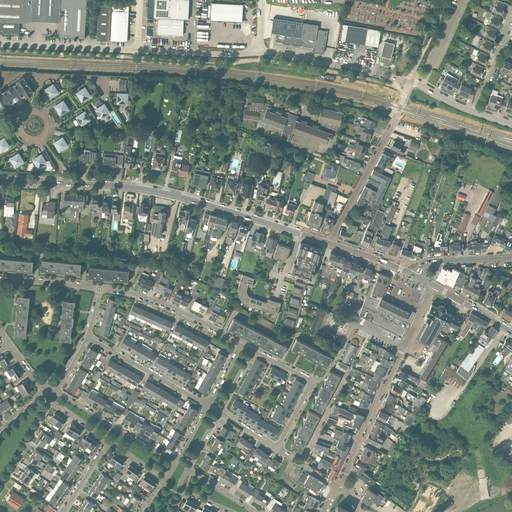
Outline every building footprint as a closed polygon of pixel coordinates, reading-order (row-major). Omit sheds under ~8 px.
[(86,0),(0,0),(0,30),(3,31),(3,34),(19,35),(19,22),(29,22),(29,20),(60,22),(59,36),(85,38),(86,2),(86,0)] [(159,17),(159,18),(158,35),(168,35),(168,37),(172,37),(172,36),(183,36),(184,20),(188,20),(189,1),(180,0),(169,0),(169,8),(169,18),(159,17)] [(497,0),(495,0),(495,1),(493,7),(494,7),(492,11),(502,15),(504,10),(502,10),(504,6),(505,6),(504,5),(504,3),(497,0)] [(211,3),(210,21),(242,22),(243,4),(211,3)] [(98,5),(97,35),(97,40),(109,40),(127,41),(129,7),(98,5)] [(169,18),(169,8),(154,7),(154,18),(155,18),(158,18),(159,18),(159,17),(169,18)] [(484,17),(489,19),(490,20),(488,24),(498,28),(500,23),(498,22),(500,18),(501,18),(487,11),(484,17)] [(288,44),(287,45),(290,45),(290,44),(303,46),(304,38),(301,38),(303,23),(273,18),(271,33),(276,34),(275,40),(276,42),(288,44)] [(324,53),(324,51),(327,31),(326,31),(317,30),(318,27),(318,25),(303,23),(301,38),(304,38),(303,46),(313,48),(313,51),(314,53),(322,54),(324,53)] [(380,31),(347,25),(345,41),(378,47),(380,31)] [(484,36),(494,40),(496,35),(494,35),(496,31),(497,31),(497,30),(487,26),(485,32),(486,32),(484,36)] [(480,49),(490,53),(492,48),(490,47),(492,43),(493,43),(483,39),(481,44),(482,45),(480,49)] [(381,56),(382,57),(391,59),(391,56),(394,44),(384,41),(381,56)] [(475,60),(485,65),(487,60),(485,59),(487,55),(488,55),(478,50),(476,56),(477,57),(475,60)] [(394,57),(391,56),(391,59),(382,57),(381,62),(384,63),(383,65),(389,67),(389,66),(391,65),(392,65),(394,57)] [(502,66),(500,70),(504,72),(503,74),(508,77),(511,70),(509,68),(511,64),(505,61),(505,62),(503,66),(502,66)] [(482,67),(483,67),(473,62),(471,68),(472,69),(470,72),(480,77),(482,72),(480,71),(482,67)] [(445,89),(451,79),(445,76),(444,78),(442,76),(438,82),(441,84),(444,86),(443,88),(445,89)] [(24,78),(17,82),(17,83),(2,93),(2,92),(0,92),(0,106),(1,106),(4,111),(11,106),(9,104),(24,94),(26,97),(33,93),(24,78)] [(452,90),(455,91),(458,85),(455,84),(456,82),(451,79),(445,89),(447,90),(448,88),(451,90),(452,90)] [(46,91),(44,93),(47,97),(49,96),(50,98),(52,97),(56,94),(58,93),(57,91),(60,89),(57,84),(54,86),(53,85),(51,86),(51,85),(47,88),(47,89),(45,90),(46,91)] [(460,96),(462,97),(467,87),(461,85),(460,86),(458,85),(455,91),(458,93),(457,93),(461,94),(460,96)] [(76,96),(79,100),(81,99),(82,101),(83,100),(84,100),(88,97),(90,96),(89,94),(92,93),(89,87),(86,89),(85,88),(83,89),(78,91),(78,92),(77,93),(78,94),(76,96)] [(126,93),(126,92),(126,87),(120,87),(119,94),(118,94),(118,95),(117,101),(118,101),(118,103),(120,103),(119,105),(125,106),(125,104),(128,104),(128,93),(126,93)] [(467,87),(462,97),(465,98),(465,97),(468,98),(469,97),(472,98),(474,92),(471,91),(472,89),(467,87)] [(490,108),(493,108),(497,95),(492,93),(490,98),(487,97),(485,103),(488,104),(488,105),(491,106),(490,108)] [(499,108),(502,109),(504,103),(501,102),(503,97),(497,95),(493,108),(495,109),(496,108),(499,109),(499,108)] [(262,121),(264,122),(269,124),(270,124),(276,126),(277,126),(283,128),(282,128),(283,129),(280,138),(290,141),(292,134),(291,133),(292,132),(298,134),(299,134),(305,136),(306,136),(311,138),(311,139),(312,139),(320,142),(321,142),(325,143),(326,144),(328,139),(330,139),(330,140),(332,134),(325,131),(317,129),(318,126),(313,124),(312,127),(306,125),(307,122),(302,120),(301,122),(296,120),(297,116),(298,116),(300,111),(298,111),(299,108),(295,107),(296,104),(293,103),(292,106),(291,105),(289,113),(286,112),(285,117),(281,115),(281,113),(276,111),(275,114),(269,112),(271,108),(270,108),(271,105),(270,105),(270,106),(268,105),(269,104),(264,103),(264,99),(252,97),(251,105),(247,105),(247,108),(247,110),(244,110),(243,118),(244,119),(250,119),(251,119),(257,120),(258,120),(258,118),(263,119),(262,121)] [(60,99),(59,100),(55,102),(56,105),(55,106),(56,108),(54,109),(57,114),(59,113),(60,114),(62,113),(67,111),(67,110),(68,109),(67,108),(67,107),(63,100),(61,101),(60,99)] [(96,109),(102,118),(103,117),(104,118),(109,115),(108,114),(110,113),(108,111),(108,110),(105,106),(104,104),(103,105),(101,102),(95,106),(97,109),(96,109)] [(510,114),(511,107),(511,103),(508,102),(507,104),(504,103),(502,109),(505,110),(505,111),(508,112),(507,113),(510,114)] [(318,124),(326,128),(325,131),(332,134),(336,136),(340,126),(343,113),(342,113),(337,112),(332,111),(327,110),(327,109),(327,110),(322,108),(321,108),(319,121),(318,124)] [(85,110),(83,112),(82,110),(76,113),(78,116),(77,117),(78,119),(76,120),(79,124),(81,123),(82,125),(91,119),(85,110)] [(375,122),(366,119),(363,125),(373,128),(375,122)] [(367,129),(360,127),(358,127),(356,132),(361,134),(360,139),(368,142),(371,134),(366,132),(367,129)] [(0,151),(0,152),(5,149),(7,148),(7,147),(9,146),(8,145),(10,144),(7,139),(5,140),(4,138),(3,139),(1,136),(0,136),(0,151)] [(126,149),(125,156),(126,156),(130,155),(131,146),(133,146),(134,137),(128,136),(128,139),(127,145),(126,149)] [(56,142),(54,143),(55,144),(55,145),(58,149),(59,151),(61,150),(66,147),(67,146),(67,144),(70,143),(66,137),(63,139),(62,138),(61,139),(59,137),(55,140),(56,142)] [(392,144),(391,147),(394,149),(394,150),(401,153),(403,148),(401,147),(403,144),(394,140),(394,141),(392,141),(392,143),(392,144)] [(365,146),(366,143),(360,141),(360,142),(355,141),(354,145),(352,145),(349,144),(348,147),(364,152),(367,146),(365,146)] [(419,144),(411,141),(408,149),(416,152),(419,144)] [(362,159),(364,152),(348,147),(347,150),(355,153),(354,156),(362,159)] [(15,151),(10,155),(12,158),(10,159),(11,160),(9,162),(12,166),(14,165),(15,167),(17,166),(18,168),(23,165),(22,163),(23,162),(22,160),(24,159),(21,154),(19,155),(18,154),(17,154),(15,151)] [(91,162),(91,158),(96,159),(97,152),(90,152),(89,154),(84,153),(84,154),(79,153),(78,160),(83,160),(83,161),(91,162)] [(155,157),(153,167),(158,168),(159,169),(161,169),(162,168),(162,166),(164,153),(161,152),(160,153),(156,152),(155,153),(154,155),(155,157)] [(104,157),(104,163),(115,164),(116,155),(103,153),(102,157),(104,157)] [(388,176),(390,178),(393,171),(389,169),(394,159),(383,153),(382,154),(381,154),(381,155),(381,156),(377,163),(385,167),(382,174),(388,176)] [(32,163),(35,167),(37,166),(38,168),(40,167),(45,164),(46,163),(45,161),(48,160),(45,154),(42,156),(41,155),(39,156),(39,155),(35,158),(35,159),(33,160),(34,161),(32,163)] [(126,156),(125,166),(132,167),(134,167),(135,166),(135,164),(135,163),(133,162),(134,156),(130,155),(126,156)] [(179,172),(181,164),(181,162),(177,161),(178,159),(174,158),(173,161),(172,161),(170,171),(175,172),(175,171),(179,172)] [(345,166),(358,171),(360,164),(345,159),(343,158),(342,162),(346,164),(345,166)] [(334,179),(338,166),(328,163),(325,171),(327,172),(326,176),(334,179)] [(184,174),(187,175),(189,165),(181,164),(179,172),(178,175),(183,176),(184,174)] [(195,172),(192,183),(199,185),(201,174),(202,170),(195,169),(194,172),(195,172)] [(379,204),(381,199),(390,178),(388,176),(382,174),(374,169),(370,176),(382,182),(380,185),(368,179),(360,195),(379,204)] [(206,186),(208,175),(201,174),(199,185),(206,186)] [(211,188),(219,189),(222,179),(221,179),(222,177),(212,175),(212,177),(211,177),(210,185),(210,186),(212,186),(211,188)] [(229,191),(234,192),(237,183),(237,182),(237,181),(233,179),(234,177),(229,175),(227,180),(224,189),(225,191),(228,192),(229,191)] [(243,182),(240,196),(249,198),(252,184),(243,182)] [(256,186),(253,196),(252,201),(255,201),(256,198),(264,200),(269,184),(265,183),(263,187),(262,186),(262,185),(258,184),(257,186),(256,186)] [(306,225),(318,229),(323,216),(322,215),(326,204),(327,204),(328,201),(331,191),(326,189),(322,201),(324,202),(323,204),(314,202),(306,225)] [(328,201),(334,203),(337,193),(331,191),(328,201)] [(273,208),(274,208),(273,212),(276,213),(277,209),(280,210),(283,200),(285,195),(277,193),(277,196),(276,196),(273,208)] [(76,195),(65,194),(64,206),(67,206),(68,204),(72,204),(72,207),(70,207),(69,221),(68,223),(68,226),(78,227),(78,222),(79,222),(79,210),(79,208),(79,204),(80,195),(79,195),(78,194),(77,194),(76,195)] [(79,210),(83,210),(83,207),(87,207),(87,200),(87,195),(86,195),(86,194),(84,194),(83,195),(80,195),(79,204),(79,208),(79,210)] [(6,199),(7,199),(6,208),(5,209),(7,211),(9,213),(10,212),(10,213),(15,209),(14,209),(14,204),(16,204),(16,199),(14,199),(14,196),(11,196),(10,195),(8,195),(8,196),(7,196),(7,198),(6,198),(6,199)] [(270,208),(273,208),(276,196),(270,195),(269,197),(267,206),(267,207),(268,208),(269,208),(270,208)] [(377,208),(379,204),(360,195),(356,203),(363,207),(364,204),(365,202),(370,204),(372,205),(370,209),(375,211),(377,208)] [(289,213),(292,214),(296,202),(289,199),(288,203),(287,206),(285,205),(282,214),(288,217),(289,213)] [(375,211),(359,246),(366,248),(368,245),(370,246),(377,231),(382,219),(385,213),(387,208),(382,206),(382,207),(381,206),(384,200),(381,199),(379,204),(377,208),(375,211)] [(482,215),(484,216),(481,222),(478,228),(488,232),(492,226),(496,216),(492,214),(495,209),(496,209),(498,203),(491,200),(485,210),(482,215)] [(47,218),(47,217),(53,217),(55,202),(49,201),(48,205),(42,204),(42,208),(41,210),(41,213),(41,214),(41,217),(47,218)] [(146,217),(148,206),(146,205),(146,204),(141,203),(140,204),(140,205),(141,206),(140,207),(138,214),(139,215),(146,217)] [(134,218),(132,218),(134,205),(130,205),(130,206),(124,206),(123,218),(127,218),(128,218),(128,221),(133,222),(134,218)] [(377,231),(370,246),(385,252),(386,250),(387,250),(390,241),(387,240),(392,227),(389,226),(397,207),(394,205),(393,207),(392,207),(386,220),(382,219),(377,231)] [(160,239),(160,238),(161,235),(163,222),(164,222),(165,217),(167,217),(168,211),(166,210),(166,208),(155,206),(154,212),(152,221),(153,222),(151,233),(157,234),(157,236),(156,238),(160,239)] [(334,217),(331,215),(333,211),(326,208),(323,216),(326,217),(323,226),(326,227),(327,228),(329,229),(330,228),(331,228),(334,217)] [(184,211),(180,210),(179,216),(180,216),(179,220),(182,220),(180,227),(184,228),(186,222),(187,218),(190,210),(185,209),(184,211)] [(8,228),(15,229),(17,213),(13,212),(13,217),(10,217),(8,228)] [(211,224),(208,233),(206,232),(203,242),(209,244),(209,242),(210,239),(211,234),(217,216),(210,215),(205,213),(203,220),(208,222),(207,223),(211,224)] [(353,213),(351,217),(363,222),(365,218),(353,213)] [(462,252),(463,252),(463,247),(462,246),(463,246),(463,245),(463,243),(464,242),(464,241),(465,240),(465,236),(462,236),(463,232),(464,232),(470,215),(464,213),(461,222),(458,229),(455,237),(456,237),(456,239),(456,253),(459,253),(460,253),(462,253),(462,252)] [(28,215),(20,214),(17,234),(32,236),(33,231),(26,230),(28,215)] [(475,215),(471,222),(477,225),(479,221),(480,218),(475,215)] [(222,218),(217,216),(211,234),(210,239),(209,242),(214,244),(215,240),(216,241),(218,236),(220,237),(222,230),(223,228),(220,227),(222,218)] [(225,229),(228,220),(222,218),(220,227),(223,228),(222,230),(224,231),(225,229)] [(191,219),(189,219),(185,232),(187,233),(186,237),(191,238),(196,220),(191,219)] [(239,223),(232,221),(226,241),(231,243),(233,239),(234,239),(239,223)] [(352,230),(352,231),(362,235),(363,232),(357,230),(358,227),(349,224),(347,230),(348,230),(349,229),(352,230)] [(244,226),(241,225),(237,239),(240,240),(242,234),(246,235),(248,227),(247,227),(247,225),(245,225),(244,226)] [(348,230),(347,230),(346,232),(341,230),(339,236),(340,236),(340,237),(342,237),(345,238),(345,239),(348,240),(348,239),(349,239),(352,231),(352,230),(349,229),(348,230)] [(445,254),(447,253),(447,238),(450,231),(447,230),(444,237),(444,241),(444,242),(441,242),(441,245),(441,254),(442,254),(443,255),(444,254),(445,254)] [(495,233),(491,242),(499,245),(498,245),(499,245),(502,239),(500,238),(503,233),(497,230),(496,233),(495,233)] [(499,245),(504,248),(504,247),(511,232),(509,231),(508,230),(505,235),(506,235),(506,236),(504,239),(502,239),(499,245)] [(256,234),(253,233),(252,239),(256,240),(255,245),(262,247),(264,242),(261,242),(263,234),(257,232),(256,234)] [(441,254),(441,245),(438,244),(439,243),(441,243),(442,239),(440,238),(442,234),(438,233),(437,238),(433,247),(434,255),(436,254),(437,255),(439,255),(440,254),(441,254)] [(481,251),(485,251),(491,239),(492,236),(489,235),(487,240),(485,239),(484,242),(480,242),(481,251)] [(267,246),(265,251),(272,253),(277,240),(268,237),(265,245),(267,246)] [(434,255),(433,247),(430,247),(430,240),(427,239),(425,244),(425,246),(427,247),(427,255),(431,255),(433,255),(434,255)] [(400,246),(397,245),(398,242),(394,240),(390,251),(391,251),(390,252),(393,253),(393,252),(397,254),(400,246)] [(408,243),(405,241),(403,246),(399,255),(408,258),(409,256),(410,251),(408,250),(409,249),(406,248),(408,243)] [(415,242),(412,252),(410,251),(409,256),(414,257),(414,256),(419,258),(421,254),(420,253),(421,251),(423,251),(425,246),(425,244),(422,243),(416,241),(415,242)] [(187,243),(182,242),(179,252),(182,253),(183,251),(185,252),(187,243)] [(290,247),(285,246),(278,243),(273,257),(286,261),(290,247)] [(321,250),(321,249),(301,243),(300,243),(296,256),(294,262),(290,272),(291,272),(311,279),(315,269),(314,268),(316,263),(317,263),(321,250)] [(161,247),(151,244),(150,251),(160,253),(161,247)] [(334,271),(339,256),(339,255),(335,254),(330,253),(325,266),(322,265),(319,272),(322,273),(323,272),(326,273),(322,283),(321,287),(326,289),(328,285),(334,271)] [(339,274),(345,260),(345,259),(345,258),(339,256),(334,271),(328,285),(332,287),(337,273),(339,274)] [(13,259),(0,257),(0,268),(1,269),(4,269),(12,270),(13,259)] [(23,271),(32,272),(33,261),(13,259),(12,270),(21,271),(23,271)] [(49,272),(52,272),(52,271),(60,272),(61,261),(41,259),(40,270),(49,271),(49,272)] [(346,277),(352,262),(351,262),(351,261),(348,260),(348,261),(345,260),(339,274),(339,275),(343,277),(343,276),(346,277)] [(61,261),(60,272),(69,273),(69,274),(71,274),(71,273),(80,274),(81,263),(61,261)] [(350,276),(354,277),(359,265),(358,264),(358,263),(356,263),(355,263),(352,262),(346,277),(350,278),(350,276)] [(359,265),(354,277),(357,278),(359,274),(360,275),(363,267),(363,266),(362,265),(361,265),(360,265),(359,265)] [(109,268),(89,266),(88,277),(97,278),(97,279),(99,279),(99,278),(108,279),(109,268)] [(445,285),(452,289),(453,286),(460,271),(459,271),(453,268),(454,267),(448,267),(446,270),(442,268),(435,281),(444,286),(445,285)] [(460,271),(453,286),(461,290),(469,272),(472,267),(461,267),(459,271),(460,271)] [(109,268),(108,279),(117,280),(117,281),(119,281),(119,280),(128,281),(129,270),(109,268)] [(370,284),(373,278),(374,273),(371,272),(372,270),(366,268),(362,278),(363,278),(362,280),(367,282),(370,284)] [(489,269),(484,268),(480,278),(483,280),(481,285),(480,284),(481,281),(479,279),(470,297),(476,300),(479,293),(485,278),(489,269)] [(359,316),(360,317),(400,336),(402,337),(406,328),(407,328),(414,314),(414,315),(411,313),(409,312),(400,308),(395,306),(395,305),(391,304),(391,303),(390,303),(386,301),(381,299),(381,298),(382,297),(382,296),(383,292),(384,292),(384,291),(385,287),(386,287),(385,287),(387,282),(389,277),(384,275),(382,274),(375,272),(373,276),(371,284),(359,316)] [(470,297),(479,279),(474,277),(474,278),(472,277),(474,274),(469,272),(461,290),(460,292),(470,297)] [(155,290),(162,294),(166,286),(169,280),(163,277),(163,276),(163,275),(160,274),(157,280),(160,282),(161,281),(163,282),(162,284),(159,283),(155,290)] [(248,306),(277,315),(281,303),(268,299),(267,302),(251,297),(250,297),(249,296),(248,295),(248,294),(247,293),(247,292),(247,291),(247,290),(247,288),(248,286),(252,287),(253,284),(253,283),(254,278),(243,274),(239,286),(238,289),(238,292),(239,295),(240,298),(241,300),(243,303),(246,304),(248,306)] [(137,283),(143,286),(147,279),(140,275),(137,283)] [(221,289),(224,279),(215,276),(212,287),(221,289)] [(482,294),(485,287),(488,288),(491,283),(488,281),(489,280),(485,278),(479,293),(482,294)] [(154,282),(147,279),(143,286),(150,290),(154,282)] [(291,291),(293,292),(303,295),(306,285),(296,281),(294,286),(293,286),(293,287),(294,287),(292,291),(291,291)] [(162,294),(168,297),(172,289),(166,286),(162,294)] [(487,304),(492,292),(488,290),(483,302),(487,303),(487,304)] [(190,298),(187,297),(188,295),(189,292),(187,291),(186,291),(183,295),(184,295),(180,303),(186,306),(190,298)] [(177,292),(173,299),(180,303),(184,295),(183,295),(177,292)] [(289,302),(291,303),(301,306),(304,295),(303,295),(293,292),(292,297),(291,297),(291,298),(290,301),(289,301),(289,302)] [(492,292),(487,304),(487,305),(489,306),(490,305),(491,305),(496,294),(492,292)] [(28,317),(29,306),(30,297),(19,296),(18,306),(17,316),(28,317)] [(107,304),(116,307),(117,301),(109,298),(107,304)] [(73,311),(74,301),(63,300),(61,320),(72,321),(73,311)] [(195,300),(191,308),(198,311),(202,304),(195,300)] [(219,314),(220,311),(214,308),(217,302),(214,300),(211,307),(213,308),(208,318),(215,321),(219,314)] [(443,324),(444,325),(445,326),(451,315),(451,314),(451,313),(451,312),(451,311),(450,311),(450,310),(449,310),(448,310),(448,309),(448,308),(448,307),(447,306),(446,305),(446,304),(445,303),(444,303),(442,302),(441,302),(440,302),(439,303),(438,303),(437,304),(437,303),(436,303),(435,302),(434,302),(433,302),(432,303),(431,304),(429,308),(424,317),(423,317),(426,319),(415,338),(416,339),(416,338),(425,343),(430,346),(430,347),(443,324)] [(302,306),(301,306),(291,303),(289,307),(288,308),(289,308),(288,312),(287,312),(287,313),(289,313),(298,316),(302,306)] [(114,312),(116,307),(107,304),(105,310),(114,312)] [(198,311),(204,315),(208,307),(202,304),(198,311)] [(130,313),(135,316),(139,308),(134,305),(130,313)] [(505,309),(502,315),(510,319),(511,316),(511,307),(510,311),(505,309)] [(145,310),(139,308),(135,316),(141,318),(145,310)] [(104,316),(112,318),(114,312),(105,310),(104,316)] [(150,313),(145,310),(141,318),(146,321),(150,313)] [(152,323),(156,315),(150,313),(146,321),(152,323)] [(299,317),(298,316),(289,313),(287,318),(286,318),(286,319),(287,319),(285,323),(285,322),(284,323),(296,327),(299,317)] [(471,313),(465,322),(467,324),(462,332),(460,336),(463,337),(476,316),(471,313)] [(225,317),(219,314),(215,321),(222,325),(225,317)] [(356,323),(358,317),(355,316),(350,314),(349,319),(351,321),(353,321),(356,323)] [(152,323),(158,326),(161,317),(156,315),(152,323)] [(448,328),(450,325),(451,326),(449,330),(451,331),(452,330),(456,332),(462,321),(451,315),(445,326),(448,328)] [(26,331),(28,317),(17,316),(16,325),(15,336),(26,337),(26,331)] [(111,324),(112,318),(104,316),(102,322),(111,324)] [(259,316),(255,322),(271,330),(274,324),(259,316)] [(476,316),(463,337),(464,338),(472,323),(478,326),(476,330),(481,333),(484,327),(485,327),(487,323),(476,316)] [(158,326),(163,328),(167,320),(161,317),(158,326)] [(236,333),(238,334),(238,333),(246,337),(251,328),(233,318),(228,328),(236,332),(236,333)] [(71,330),(72,321),(61,320),(60,334),(59,340),(70,341),(71,330)] [(169,330),(172,322),(167,320),(163,328),(169,330)] [(109,330),(111,324),(102,322),(101,328),(109,330)] [(182,327),(176,325),(172,332),(178,335),(182,327)] [(498,332),(496,331),(497,329),(492,326),(488,332),(485,330),(476,342),(484,348),(486,350),(498,332)] [(182,327),(178,335),(183,338),(187,330),(182,327)] [(107,336),(109,330),(101,328),(99,333),(107,336)] [(251,328),(246,337),(254,341),(254,342),(256,343),(264,347),(269,337),(251,328)] [(183,338),(188,341),(192,333),(187,330),(183,338)] [(188,341),(194,344),(198,336),(192,333),(188,341)] [(194,344),(199,347),(203,339),(198,336),(194,344)] [(130,340),(125,337),(120,345),(125,348),(130,340)] [(272,351),(274,352),(282,356),(287,346),(269,337),(264,347),(272,351)] [(439,338),(435,345),(438,346),(432,357),(431,356),(420,375),(427,380),(443,355),(450,344),(442,340),(439,338)] [(208,342),(203,339),(199,347),(204,349),(208,342)] [(299,353),(301,354),(309,358),(314,348),(297,339),(291,348),(299,353)] [(354,339),(353,339),(351,340),(351,341),(349,343),(348,342),(338,361),(335,367),(346,372),(358,348),(357,347),(359,344),(358,341),(357,340),(356,339),(355,339),(354,339)] [(131,351),(135,343),(130,340),(125,348),(131,351)] [(511,341),(510,340),(508,343),(508,344),(505,342),(503,344),(501,343),(498,348),(506,354),(509,350),(510,351),(511,349),(511,341)] [(447,365),(443,372),(448,376),(463,386),(472,374),(475,365),(473,364),(484,348),(476,342),(456,371),(447,365)] [(131,351),(136,354),(140,346),(135,343),(131,351)] [(140,346),(136,354),(141,357),(146,349),(140,346)] [(95,358),(98,353),(90,348),(87,354),(95,358)] [(314,348),(309,358),(317,362),(318,363),(319,363),(327,367),(332,357),(314,348)] [(369,350),(365,348),(362,353),(366,356),(375,360),(375,359),(388,365),(391,360),(382,356),(378,354),(376,353),(375,354),(371,353),(370,355),(368,354),(369,350)] [(382,356),(391,360),(394,354),(389,351),(380,348),(379,351),(379,352),(378,354),(382,356)] [(146,349),(141,357),(147,360),(151,352),(146,349)] [(151,352),(147,360),(152,363),(156,355),(151,352)] [(216,357),(223,362),(226,356),(218,352),(216,357)] [(383,375),(388,365),(375,359),(375,360),(366,356),(362,353),(357,363),(364,366),(383,375)] [(92,363),(96,365),(98,360),(95,358),(87,354),(84,359),(92,363)] [(6,356),(0,360),(0,362),(2,366),(10,361),(6,356)] [(159,357),(154,364),(160,367),(164,360),(159,357)] [(213,363),(220,367),(223,362),(216,357),(213,363)] [(89,369),(92,363),(84,359),(81,364),(89,369)] [(110,370),(115,362),(110,359),(105,367),(110,370)] [(261,370),(265,363),(256,359),(254,363),(255,363),(254,366),(253,366),(261,370)] [(160,367),(165,370),(169,363),(164,360),(160,367)] [(116,373),(120,366),(115,362),(110,370),(116,373)] [(169,363),(165,370),(170,373),(175,366),(169,363)] [(210,368),(217,372),(220,367),(213,363),(210,368)] [(15,365),(9,369),(7,367),(2,370),(0,371),(0,375),(3,373),(7,371),(10,376),(18,371),(15,365)] [(121,376),(125,369),(120,366),(116,373),(121,376)] [(180,369),(175,366),(170,373),(175,376),(180,369)] [(258,377),(261,370),(253,366),(251,369),(252,370),(250,373),(258,377)] [(380,381),(383,375),(364,366),(362,370),(374,375),(372,377),(380,380),(380,381)] [(274,380),(279,372),(276,370),(276,369),(272,367),(268,376),(274,380)] [(76,373),(84,377),(87,372),(79,368),(76,373)] [(207,373),(214,377),(217,372),(210,368),(207,373)] [(131,372),(125,369),(121,376),(126,379),(131,372)] [(180,369),(175,376),(181,379),(185,372),(180,369)] [(401,370),(398,375),(410,381),(411,380),(416,383),(419,385),(421,380),(418,379),(401,370)] [(18,371),(10,376),(13,381),(21,376),(18,371)] [(321,389),(331,394),(340,376),(331,371),(326,379),(325,381),(321,389)] [(126,379),(131,382),(136,375),(131,372),(126,379)] [(181,379),(186,382),(190,375),(185,372),(181,379)] [(281,373),(279,372),(274,380),(281,383),(286,374),(282,372),(281,373)] [(441,386),(448,376),(443,372),(437,383),(434,387),(441,391),(443,387),(441,386)] [(73,378),(81,383),(84,377),(76,373),(73,378)] [(212,383),(214,377),(207,373),(204,378),(212,383)] [(246,379),(254,384),(258,377),(250,373),(248,376),(248,375),(246,379)] [(136,375),(131,382),(137,385),(141,378),(136,375)] [(380,380),(372,377),(366,375),(363,381),(377,387),(378,384),(379,385),(380,382),(379,382),(380,380)] [(375,390),(376,387),(377,387),(363,381),(355,377),(353,380),(363,384),(361,388),(374,393),(374,392),(375,393),(376,390),(375,390)] [(78,388),(81,383),(73,378),(70,383),(78,388)] [(209,388),(212,383),(204,378),(201,384),(209,388)] [(245,383),(243,386),(251,390),(254,384),(246,379),(244,383),(245,383)] [(292,386),(300,391),(302,388),(304,384),(296,380),(292,386)] [(398,385),(406,389),(408,386),(415,391),(417,388),(416,388),(401,380),(400,382),(399,382),(398,384),(399,384),(398,385)] [(20,391),(28,386),(25,381),(17,386),(20,391)] [(142,389),(147,392),(152,384),(146,381),(142,389)] [(75,393),(78,388),(70,383),(67,389),(75,393)] [(152,384),(147,392),(152,395),(157,387),(152,384)] [(206,393),(209,388),(201,384),(198,389),(206,393)] [(392,388),(391,391),(401,396),(403,392),(409,396),(410,394),(404,390),(402,389),(394,385),(394,386),(393,386),(392,387),(392,388)] [(31,391),(28,386),(20,391),(21,393),(23,396),(31,391)] [(251,390),(243,386),(242,389),(241,389),(239,392),(248,397),(251,390)] [(289,393),(297,398),(299,394),(300,391),(292,386),(289,393)] [(157,387),(152,395),(158,398),(162,390),(157,387)] [(321,412),(331,394),(321,389),(317,397),(317,396),(316,398),(316,399),(312,407),(321,412)] [(167,393),(162,390),(158,398),(156,401),(161,403),(163,401),(167,393)] [(360,390),(358,396),(362,397),(371,400),(373,395),(360,390)] [(92,403),(96,395),(91,392),(86,400),(92,403)] [(19,394),(18,393),(14,395),(11,397),(15,402),(17,400),(16,398),(20,395),(19,394)] [(167,393),(163,401),(168,404),(172,396),(167,393)] [(285,400),(293,404),(295,401),(297,398),(289,393),(285,400)] [(387,399),(387,400),(393,403),(396,405),(397,404),(400,398),(389,393),(386,399),(387,399)] [(92,403),(97,406),(101,398),(96,395),(92,403)] [(362,397),(358,396),(355,395),(354,400),(360,402),(358,406),(367,409),(368,406),(369,404),(371,400),(362,397)] [(173,407),(178,399),(172,396),(168,404),(173,407)] [(2,403),(7,410),(12,407),(11,405),(15,402),(11,397),(2,403)] [(421,409),(424,403),(422,401),(421,401),(416,397),(412,404),(415,406),(421,409)] [(97,406),(102,409),(107,401),(101,398),(97,406)] [(176,412),(179,406),(179,407),(182,401),(179,400),(173,410),(176,412)] [(241,403),(235,400),(230,408),(234,410),(237,411),(241,403)] [(292,407),(293,404),(285,400),(282,406),(288,410),(290,411),(292,407)] [(383,407),(387,409),(394,413),(396,409),(399,411),(398,413),(402,415),(405,409),(398,405),(397,404),(396,405),(393,403),(387,400),(385,404),(384,403),(382,406),(383,407)] [(102,409),(107,412),(112,404),(107,401),(102,409)] [(240,414),(244,415),(247,409),(247,410),(248,407),(241,403),(237,411),(240,413),(240,414)] [(107,412),(112,415),(117,407),(112,404),(107,412)] [(286,413),(288,410),(282,406),(279,405),(275,412),(284,416),(285,413),(286,413)] [(186,411),(194,415),(197,410),(189,406),(186,411)] [(331,416),(338,419),(339,416),(350,420),(349,423),(352,425),(352,424),(359,427),(364,417),(359,415),(356,414),(348,411),(343,409),(338,407),(335,406),(331,416)] [(412,413),(416,416),(421,409),(415,406),(413,409),(414,409),(412,413)] [(117,407),(112,415),(118,418),(122,410),(117,407)] [(246,419),(249,421),(253,413),(247,410),(247,409),(244,415),(242,418),(246,420),(246,419)] [(184,416),(191,420),(194,415),(186,411),(184,416)] [(319,416),(313,413),(310,411),(305,419),(304,421),(300,429),(310,434),(319,416)] [(380,411),(377,418),(387,422),(390,416),(380,411)] [(272,418),(281,423),(283,419),(282,419),(284,416),(275,412),(272,418)] [(404,423),(410,426),(416,416),(412,413),(410,412),(404,423)] [(54,424),(60,417),(55,413),(49,421),(54,424)] [(128,424),(133,416),(128,413),(123,421),(128,424)] [(253,413),(249,421),(252,423),(256,425),(259,419),(260,417),(253,413)] [(138,419),(133,416),(128,424),(133,427),(138,419)] [(184,416),(180,421),(188,426),(191,420),(184,416)] [(59,428),(65,420),(60,417),(54,424),(59,428)] [(338,422),(328,418),(326,423),(336,427),(338,422)] [(138,419),(133,427),(139,430),(143,422),(138,419)] [(259,419),(256,425),(254,428),(258,430),(258,429),(261,431),(266,423),(259,419)] [(188,426),(180,421),(178,420),(175,424),(173,423),(171,426),(173,427),(173,426),(179,430),(180,428),(185,431),(188,426)] [(392,430),(384,424),(376,420),(370,433),(369,433),(366,440),(380,447),(384,439),(378,436),(382,429),(387,432),(385,435),(389,436),(391,433),(395,437),(397,434),(392,430)] [(139,430),(144,433),(148,425),(143,422),(139,430)] [(272,426),(266,423),(261,431),(264,432),(264,433),(268,435),(272,426)] [(65,432),(71,436),(76,428),(71,425),(65,432)] [(148,425),(144,433),(149,436),(154,428),(148,425)] [(343,430),(351,434),(352,433),(351,433),(353,429),(344,425),(342,430),(343,430)] [(172,435),(180,440),(183,435),(178,431),(179,430),(173,426),(173,427),(172,429),(175,431),(172,435)] [(220,436),(227,440),(228,437),(227,436),(230,430),(223,426),(223,427),(220,431),(220,432),(222,434),(220,436)] [(272,426),(268,435),(268,434),(271,436),(274,438),(279,430),(272,426)] [(81,432),(76,428),(71,436),(76,439),(81,432)] [(155,439),(159,431),(154,428),(149,436),(155,439)] [(301,452),(310,434),(300,429),(296,436),(295,438),(295,439),(291,446),(301,452)] [(335,429),(334,432),(335,433),(349,439),(351,434),(343,430),(342,432),(335,429)] [(49,444),(53,439),(50,437),(42,432),(39,437),(46,442),(49,444)] [(339,440),(347,443),(349,439),(335,433),(333,437),(335,438),(339,440)] [(169,441),(177,445),(180,440),(172,435),(169,441)] [(87,447),(92,439),(87,436),(85,439),(83,438),(81,441),(80,440),(77,444),(85,450),(87,447)] [(227,440),(220,436),(219,439),(217,438),(216,438),(217,438),(213,444),(220,448),(224,450),(229,441),(227,440)] [(46,442),(39,437),(35,442),(43,447),(46,442)] [(240,439),(237,438),(233,444),(236,445),(237,444),(242,448),(247,441),(242,437),(241,437),(240,439)] [(339,447),(348,451),(350,445),(347,443),(339,440),(335,438),(332,444),(335,446),(338,447),(339,447)] [(97,443),(92,439),(87,447),(92,451),(97,443)] [(169,441),(166,446),(174,451),(177,445),(169,441)] [(244,452),(249,455),(253,448),(251,447),(252,444),(247,441),(242,448),(241,449),(245,451),(244,452)] [(392,457),(392,456),(398,445),(393,442),(387,454),(392,457)] [(212,451),(211,453),(217,457),(219,454),(217,453),(220,448),(213,444),(210,449),(212,451)] [(344,458),(344,459),(348,451),(339,447),(338,447),(335,446),(333,450),(336,452),(335,454),(344,458)] [(320,456),(322,450),(314,447),(312,452),(320,456)] [(373,458),(372,460),(375,463),(378,457),(376,456),(376,454),(375,454),(376,452),(365,447),(363,448),(362,449),(363,450),(362,453),(373,458)] [(253,448),(249,455),(250,455),(255,458),(255,456),(258,458),(263,451),(258,448),(256,450),(253,448)] [(35,450),(32,455),(39,460),(43,455),(35,450)] [(72,459),(80,465),(83,460),(81,458),(82,456),(81,455),(75,451),(72,454),(72,455),(72,456),(72,457),(73,457),(72,459)] [(263,451),(258,458),(264,462),(263,463),(266,465),(270,459),(267,457),(269,455),(268,455),(263,451)] [(340,465),(344,458),(335,454),(335,455),(333,454),(328,452),(327,455),(329,455),(335,459),(334,462),(340,465)] [(217,457),(211,453),(209,456),(207,455),(204,461),(211,464),(214,459),(216,460),(217,457)] [(359,458),(368,462),(369,460),(370,460),(372,460),(373,458),(362,453),(361,454),(360,455),(359,456),(360,457),(359,458)] [(114,465),(119,458),(114,454),(112,457),(109,455),(105,461),(108,463),(109,462),(114,465)] [(36,465),(39,460),(32,455),(28,460),(36,465)] [(124,461),(119,458),(114,465),(119,469),(124,461)] [(340,465),(334,462),(333,464),(327,460),(321,458),(319,462),(320,462),(325,465),(337,471),(340,465)] [(69,464),(76,470),(80,465),(72,459),(69,464)] [(275,469),(279,462),(274,459),(272,461),(270,459),(266,465),(268,467),(269,465),(275,469)] [(367,464),(359,459),(356,463),(362,467),(359,470),(362,472),(363,471),(367,464)] [(211,464),(204,461),(201,466),(211,472),(215,466),(211,464)] [(325,465),(320,462),(318,466),(318,467),(320,468),(321,468),(322,466),(328,469),(327,472),(330,474),(328,477),(333,479),(337,471),(325,465)] [(73,475),(76,470),(69,464),(65,469),(73,475)] [(129,476),(134,468),(129,465),(124,473),(129,476)] [(35,473),(27,467),(24,472),(32,478),(35,473)] [(134,480),(140,472),(134,468),(129,476),(134,480)] [(69,480),(73,475),(65,469),(62,474),(69,480)] [(226,471),(223,469),(219,475),(222,477),(221,479),(226,482),(231,476),(225,472),(226,471)] [(359,470),(357,473),(368,482),(371,478),(363,471),(362,472),(359,470)] [(29,483),(28,483),(32,478),(24,472),(20,478),(23,479),(22,481),(28,486),(29,483)] [(98,478),(106,483),(109,478),(102,473),(98,478)] [(303,486),(316,495),(320,498),(322,495),(321,494),(327,485),(316,479),(315,478),(310,475),(308,477),(304,474),(300,481),(304,484),(303,486)] [(145,487),(150,479),(145,476),(140,483),(145,487)] [(233,484),(236,486),(240,480),(237,478),(236,479),(231,476),(226,482),(232,486),(233,484)] [(102,488),(106,483),(98,478),(95,483),(102,488)] [(155,483),(150,479),(145,487),(150,490),(155,483)] [(242,481),(240,480),(236,486),(238,487),(237,489),(237,490),(237,489),(243,493),(247,486),(242,483),(242,481)] [(59,486),(67,491),(70,486),(62,481),(59,486)] [(99,493),(102,488),(95,483),(91,488),(99,493)] [(56,491),(63,496),(67,491),(59,486),(56,491)] [(253,490),(247,486),(243,493),(248,496),(250,494),(252,496),(256,490),(254,488),(253,490)] [(88,493),(95,498),(96,498),(99,493),(91,488),(88,493)] [(378,493),(377,494),(368,489),(362,498),(370,504),(372,501),(380,506),(385,498),(378,493)] [(254,500),(259,503),(263,497),(258,493),(259,492),(256,490),(252,496),(255,498),(253,500),(254,500)] [(59,501),(60,501),(63,496),(56,491),(52,496),(59,501)] [(138,494),(134,491),(133,491),(131,494),(131,496),(129,500),(137,505),(140,500),(136,497),(138,494)] [(14,506),(18,509),(24,499),(13,492),(7,501),(14,506)] [(273,501),(274,498),(274,497),(271,495),(270,497),(265,494),(264,497),(263,497),(259,503),(265,507),(264,507),(265,507),(266,505),(269,507),(273,501)] [(56,506),(60,501),(59,501),(52,496),(49,501),(56,506)] [(305,506),(311,509),(313,506),(316,507),(319,501),(310,496),(305,506)] [(270,510),(272,511),(276,511),(280,507),(282,504),(274,498),(273,501),(269,507),(271,508),(270,510)] [(91,509),(94,504),(86,499),(83,504),(91,509)] [(137,505),(129,500),(126,505),(133,510),(137,505)] [(182,508),(188,511),(192,502),(187,500),(182,508)] [(453,504),(452,503),(451,501),(445,505),(441,508),(442,511),(443,511),(451,507),(451,505),(453,504)] [(194,511),(198,505),(192,502),(188,511),(190,511),(194,511)]
